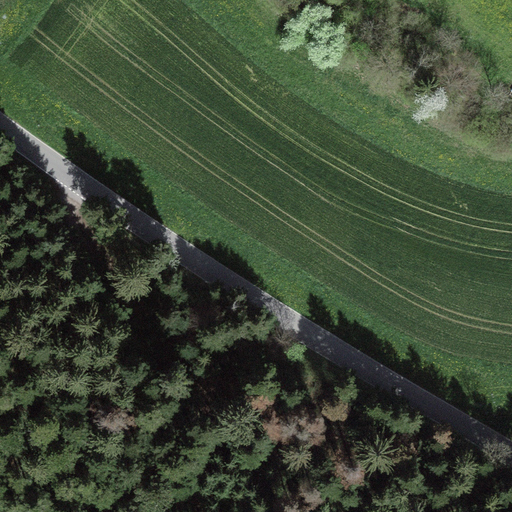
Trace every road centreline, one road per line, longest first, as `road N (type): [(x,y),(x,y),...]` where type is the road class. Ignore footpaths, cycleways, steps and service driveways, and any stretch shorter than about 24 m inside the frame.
road 1 (unclassified): [(0,132),(511,464)]
road 2 (track): [(307,511),(142,294),(92,192)]
